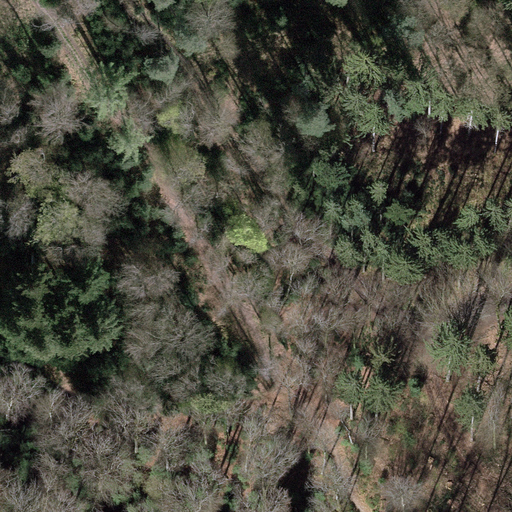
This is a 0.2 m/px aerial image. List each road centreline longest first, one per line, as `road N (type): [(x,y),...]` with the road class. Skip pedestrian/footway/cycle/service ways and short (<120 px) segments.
road 1 (track): [(16,0),(378,511)]
road 2 (track): [(327,448),(511,324)]
